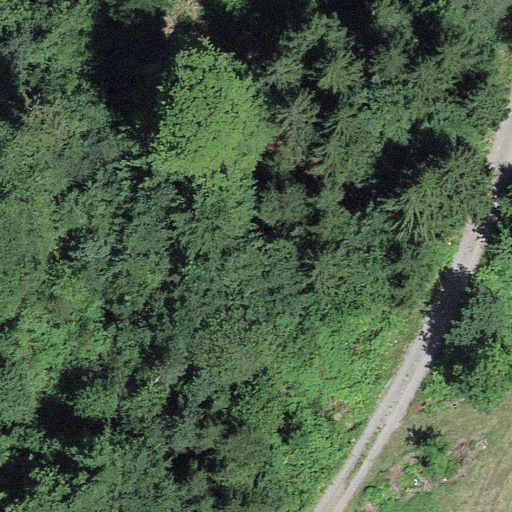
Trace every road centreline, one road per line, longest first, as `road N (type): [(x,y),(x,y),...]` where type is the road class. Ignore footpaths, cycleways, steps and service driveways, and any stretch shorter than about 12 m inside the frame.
road 1 (track): [(329,511),(429,342),(511,131)]
road 2 (track): [(511,384),(437,429),(376,433)]
